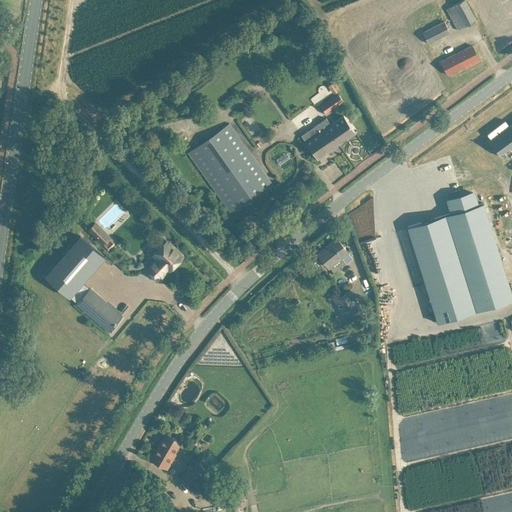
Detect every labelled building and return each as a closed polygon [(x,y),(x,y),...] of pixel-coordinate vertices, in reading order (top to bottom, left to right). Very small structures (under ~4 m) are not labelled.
[(462,0),(446,8),(453,21),(458,30),(476,21),(471,12),(465,0),(462,0)] [(422,31),(428,43),(450,32),(444,20),(422,31)] [(448,75),(465,66),(466,68),(480,61),(472,45),(441,61),(448,75)] [(342,77),(335,82),(341,90),(348,85),(342,77)] [(339,93),(321,105),(326,113),(344,101),(339,93)] [(301,135),(317,158),(355,132),(343,115),(330,124),(326,118),(301,135)] [(229,123),(196,146),(188,152),(230,212),(271,183),(229,123)] [(511,123),(489,140),(501,156),(511,148),(511,123)] [(491,159),(478,168),(482,173),(495,164),(491,159)] [(407,226),(437,323),(511,299),(511,293),(483,202),(477,205),(473,192),(448,200),(452,212),(407,226)] [(111,236),(96,221),(88,229),(103,244),(111,236)] [(80,234),(45,275),(69,297),(70,296),(77,303),(90,288),(82,281),(105,256),(80,234)] [(334,272),(346,263),(352,257),(336,238),(323,248),(324,250),(319,255),(318,253),(317,253),(329,267),(334,272)] [(49,252),(54,242),(49,240),(44,249),(49,252)] [(154,254),(157,258),(146,269),(158,280),(168,269),(169,270),(182,257),(173,249),(174,246),(169,242),(167,243),(166,242),(154,254)] [(106,261),(99,268),(105,275),(113,268),(106,261)] [(366,274),(360,277),(367,291),(372,288),(366,274)] [(104,299),(90,288),(77,303),(108,331),(122,315),(121,315),(119,317),(101,302),(104,299)] [(352,289),(335,295),(342,314),(359,308),(352,289)] [(355,333),(338,334),(339,343),(355,342),(355,333)] [(98,348),(105,340),(101,336),(94,345),(98,348)] [(166,434),(151,459),(167,468),(175,454),(173,453),(180,442),(166,434)] [(182,462),(187,468),(193,462),(187,456),(182,462)] [(199,462),(180,477),(190,489),(209,474),(199,462)]
